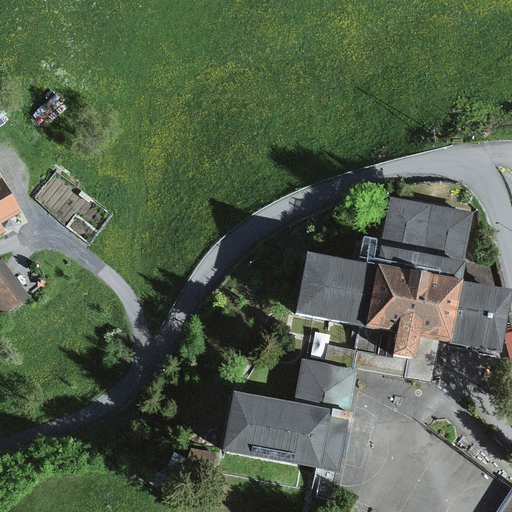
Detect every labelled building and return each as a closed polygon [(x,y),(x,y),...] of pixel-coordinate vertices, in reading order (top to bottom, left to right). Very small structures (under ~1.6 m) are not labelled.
[(0,226),(19,216),(0,181),(0,236),(4,234),(0,226)] [(471,216),(387,202),(375,272),(368,270),(355,268),(302,259),(290,317),(358,331),(355,352),(411,363),(415,341),(437,345),(498,356),(508,295),(459,287),(471,216)] [(360,241),(355,268),(368,270),(374,244),(360,241)] [(0,320),(30,298),(1,260),(0,260),(0,320)] [(411,363),(355,352),(327,347),(324,366),(354,372),(354,370),(431,384),(437,345),(415,341),(411,363)] [(317,365),(299,362),(291,407),(229,396),(219,456),(318,473),(318,471),(338,475),(347,423),(349,424),(351,416),(347,415),(309,408),(317,365)] [(324,366),(317,365),(309,408),(347,415),(354,372),(324,366)] [(511,511),(511,491),(498,511),(511,511)]
